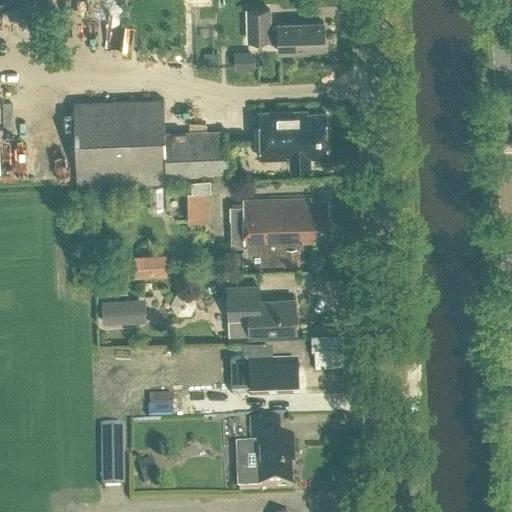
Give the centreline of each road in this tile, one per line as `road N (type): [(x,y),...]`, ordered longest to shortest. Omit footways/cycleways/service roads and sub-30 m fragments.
road 1 (unclassified): [(396,511),(377,0)]
road 2 (secondary): [(511,329),(500,0)]
